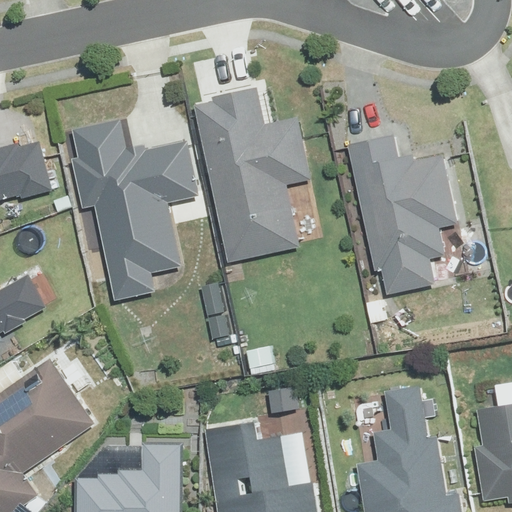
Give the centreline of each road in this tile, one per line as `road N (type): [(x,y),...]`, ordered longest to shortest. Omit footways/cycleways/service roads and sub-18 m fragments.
road 1 (residential): [(308,0),(368,32),(411,43),(477,41),(497,11),(495,0)]
road 2 (residential): [(218,0),(0,48)]
